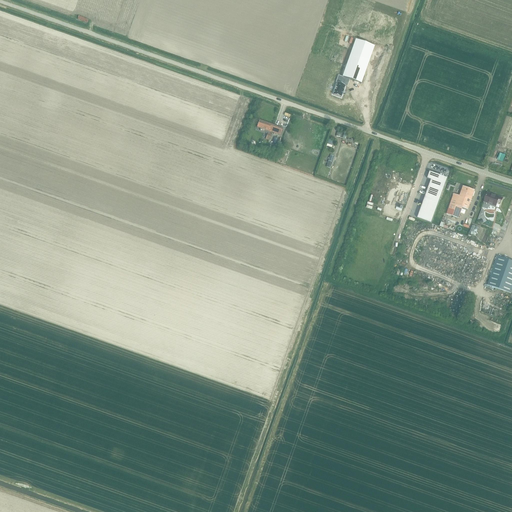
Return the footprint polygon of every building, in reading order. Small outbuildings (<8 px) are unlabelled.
[(386,27),(384,34),(393,37),(396,31),(386,27)] [(337,83),(333,95),(341,98),(342,93),(343,93),(344,90),(343,90),(345,86),(347,87),(349,80),(361,84),(371,56),(352,49),(342,77),(340,84),(337,83)] [(280,136),(283,129),(259,120),(257,127),(260,129),(260,131),(264,132),(265,130),(280,136)] [(391,164),(379,160),(361,211),(384,220),(399,176),(388,172),(391,164)] [(331,172),(346,177),(348,170),(340,167),(339,171),(332,169),(331,172)] [(419,213),(417,218),(431,223),(447,178),(430,172),(427,179),(431,180),(419,213)] [(448,208),(446,214),(458,218),(460,213),(462,208),(468,210),(475,191),(463,186),(459,196),(454,194),(448,208)] [(487,193),(484,201),(489,203),(489,204),(496,206),(496,204),(500,205),(503,199),(499,197),(498,198),(495,197),(494,195),(487,193)] [(511,261),(497,256),(487,285),(511,293),(511,290),(511,261)]
